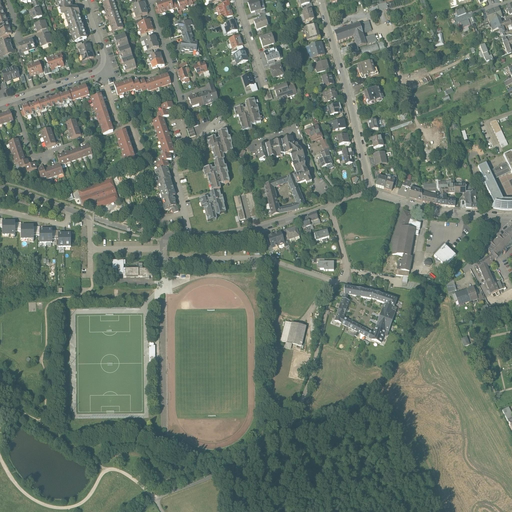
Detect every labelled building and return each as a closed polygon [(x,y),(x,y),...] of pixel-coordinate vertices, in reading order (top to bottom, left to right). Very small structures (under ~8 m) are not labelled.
[(72,0),(55,0),(55,7),(71,8),(72,0)] [(117,11),(113,0),(99,0),(104,15),(117,11)] [(161,0),(159,0),(155,2),(159,13),(165,10),(161,0)] [(171,0),(161,0),(165,10),(174,7),(171,0)] [(187,6),(184,0),(176,0),(180,11),(186,9),(185,6),(187,6)] [(228,0),(227,0),(214,4),(219,20),(233,15),(228,0)] [(254,0),(246,3),(249,13),(261,10),(258,0),(254,0)] [(144,2),(130,6),(133,13),(146,9),(144,2)] [(379,4),(381,10),(390,8),(389,2),(379,4)] [(504,16),(509,14),(505,6),(498,9),(500,14),(503,13),(504,16)] [(40,7),(28,10),(31,20),(43,16),(40,7)] [(82,22),(78,9),(62,7),(68,26),(82,22)] [(465,8),(457,11),(459,16),(467,13),(465,8)] [(501,18),(500,14),(498,9),(497,8),(491,10),(495,20),(498,19),(501,18)] [(146,9),(133,13),(135,19),(148,15),(146,9)] [(303,22),(314,19),(311,9),(300,12),(303,22)] [(489,23),(495,20),(491,10),(485,13),(489,23)] [(122,28),(117,11),(104,15),(110,32),(122,28)] [(0,16),(0,23),(9,20),(7,14),(0,16)] [(253,20),(255,30),(268,26),(265,17),(253,20)] [(150,19),(136,23),(137,28),(151,24),(150,19)] [(461,23),(463,28),(471,24),(469,19),(461,23)] [(504,33),(502,29),(500,24),(498,19),(495,20),(489,23),(492,30),(497,28),(499,35),(504,33)] [(0,23),(0,29),(11,26),(9,20),(0,23)] [(45,20),(33,23),(35,32),(48,29),(45,20)] [(187,20),(175,23),(179,36),(191,32),(187,20)] [(225,34),(237,30),(234,20),(222,24),(225,34)] [(508,21),(500,24),(502,29),(510,26),(508,21)] [(87,37),(82,22),(68,26),(72,42),(87,37)] [(355,48),(365,45),(358,23),(333,31),(337,42),(351,38),(355,48)] [(151,24),(137,28),(139,33),(153,29),(151,24)] [(306,40),(318,36),(315,24),(302,28),(306,40)] [(0,29),(0,36),(13,33),(11,26),(0,29)] [(194,40),(191,32),(179,36),(182,43),(180,43),(178,52),(196,53),(197,40),(194,40)] [(37,37),(41,48),(53,44),(49,33),(37,37)] [(258,37),(261,48),(274,44),(271,33),(258,37)] [(128,45),(124,34),(113,37),(116,49),(128,45)] [(155,34),(142,38),(144,45),(157,41),(155,34)] [(239,35),(228,38),(231,49),(242,45),(239,35)] [(511,52),(508,46),(506,40),(505,37),(501,39),(506,54),(511,52)] [(0,42),(0,50),(13,47),(10,39),(0,42)] [(29,53),(37,50),(33,39),(25,42),(29,53)] [(157,41),(144,45),(146,51),(158,47),(157,41)] [(311,57),(325,53),(321,41),(308,45),(311,57)] [(21,55),(29,53),(25,42),(17,44),(21,55)] [(92,52),(89,43),(76,47),(79,56),(92,52)] [(131,56),(128,45),(116,49),(120,60),(131,56)] [(483,46),(479,47),(484,59),(488,57),(483,46)] [(0,50),(0,51),(2,58),(15,54),(13,47),(0,50)] [(263,53),(266,62),(279,58),(276,48),(263,53)] [(236,64),(246,60),(243,50),(232,53),(236,64)] [(160,51),(147,55),(149,61),(162,57),(160,51)] [(95,61),(92,52),(79,56),(81,65),(95,61)] [(62,53),(54,55),(58,70),(66,68),(62,53)] [(54,55),(46,58),(50,73),(58,70),(54,55)] [(135,68),(131,56),(120,60),(123,71),(135,68)] [(162,57),(149,61),(151,68),(164,64),(162,57)] [(316,72),(328,69),(325,59),(313,63),(316,72)] [(39,61),(33,63),(37,76),(43,74),(39,61)] [(194,69),(196,74),(206,71),(203,61),(196,63),(197,68),(194,69)] [(360,78),(373,73),(369,61),(356,66),(360,78)] [(33,63),(26,65),(30,78),(37,76),(33,63)] [(267,68),(271,79),(283,75),(280,64),(267,68)] [(17,65),(9,68),(13,82),(21,79),(17,65)] [(9,68),(1,70),(5,84),(13,82),(9,68)] [(184,83),(189,81),(188,77),(186,77),(183,68),(176,70),(179,80),(183,79),(184,83)] [(167,73),(161,74),(165,86),(171,84),(167,73)] [(161,74),(155,76),(159,88),(165,86),(161,74)] [(241,77),(243,87),(253,85),(250,74),(241,77)] [(320,78),(323,87),(333,84),(330,75),(320,78)] [(155,76),(149,78),(153,89),(159,88),(155,76)] [(511,86),(511,77),(502,82),(505,88),(511,86)] [(137,78),(130,80),(134,91),(140,89),(137,80),(137,78)] [(143,78),(137,80),(140,89),(140,91),(146,89),(143,78)] [(149,78),(144,80),(147,91),(153,89),(149,78)] [(130,79),(124,80),(128,92),(133,90),(130,79)] [(124,80),(119,82),(122,93),(128,92),(124,80)] [(119,82),(113,84),(117,95),(122,93),(119,82)] [(287,96),(296,94),(293,84),(287,86),(286,83),(267,89),(268,91),(261,93),(263,101),(286,94),(287,96)] [(86,84),(81,86),(85,97),(90,95),(86,84)] [(81,86),(75,87),(79,99),(85,97),(81,86)] [(75,87),(70,89),(74,101),(79,99),(75,87)] [(205,89),(199,91),(204,104),(217,100),(213,87),(205,89)] [(376,88),(362,93),(366,105),(380,100),(376,88)] [(70,89),(65,91),(68,102),(74,101),(70,89)] [(326,102),(337,99),(334,90),(324,93),(326,102)] [(65,91),(59,93),(63,104),(68,102),(65,91)] [(199,91),(186,95),(190,106),(198,103),(199,106),(204,104),(199,91)] [(59,93),(54,94),(57,106),(63,104),(59,93)] [(54,94),(48,96),(52,108),(57,106),(54,94)] [(89,98),(91,103),(102,99),(101,94),(89,98)] [(48,96),(43,98),(47,109),(52,108),(48,96)] [(43,98),(37,100),(41,111),(47,109),(43,98)] [(91,103),(93,108),(104,105),(102,99),(91,103)] [(249,123),(259,121),(254,99),(243,101),(245,108),(242,109),(241,107),(232,109),(234,117),(237,116),(241,131),(251,129),(249,123)] [(37,100),(32,101),(36,113),(41,111),(37,100)] [(32,101),(27,103),(30,115),(36,113),(32,101)] [(160,105),(161,111),(173,107),(171,101),(160,105)] [(27,103),(21,105),(25,116),(30,115),(27,103)] [(326,107),(329,117),(341,113),(338,104),(326,107)] [(93,108),(94,114),(106,110),(104,105),(93,108)] [(168,115),(166,109),(155,112),(157,119),(168,115)] [(94,114),(96,119),(107,115),(106,110),(94,114)] [(10,111),(5,113),(8,123),(14,121),(10,111)] [(5,113),(0,114),(0,116),(3,125),(8,123),(5,113)] [(96,119),(98,124),(109,121),(107,115),(96,119)] [(162,117),(151,121),(153,126),(164,123),(162,117)] [(65,123),(67,129),(78,125),(77,120),(65,123)] [(331,122),(332,131),(344,129),(343,120),(331,122)] [(367,122),(369,131),(377,129),(375,120),(367,122)] [(502,148),(509,145),(498,120),(491,122),(502,148)] [(98,124),(99,130),(111,126),(109,121),(98,124)] [(164,123),(153,126),(155,132),(166,129),(164,123)] [(67,129),(69,134),(80,131),(78,125),(67,129)] [(317,125),(304,130),(309,143),(318,139),(322,150),(328,148),(325,139),(323,140),(317,125)] [(99,130),(101,135),(112,131),(111,126),(99,130)] [(40,132),(42,137),(53,134),(51,128),(40,132)] [(113,133),(115,139),(126,135),(124,129),(113,133)] [(166,129),(155,132),(157,138),(168,135),(166,129)] [(210,148),(213,162),(223,160),(222,155),(232,153),(227,130),(216,133),(217,140),(214,140),(214,138),(205,140),(206,149),(210,148)] [(69,134),(71,140),(82,136),(80,131),(69,134)] [(42,137),(44,143),(55,139),(53,134),(42,137)] [(335,137),(338,145),(348,143),(346,134),(335,137)] [(115,139),(117,144),(128,140),(126,135),(115,139)] [(168,135),(157,138),(159,144),(170,140),(168,135)] [(288,154),(291,166),(305,161),(300,149),(293,142),(291,136),(280,140),(285,155),(288,154)] [(370,139),(372,149),(382,147),(380,137),(370,139)] [(9,148),(21,144),(19,139),(8,143),(9,148)] [(44,143),(45,148),(56,144),(55,139),(44,143)] [(117,144),(119,149),(130,146),(128,140),(117,144)] [(170,140),(159,144),(161,150),(172,146),(170,140)] [(269,157),(270,159),(285,155),(280,140),(266,144),(269,157)] [(11,153),(22,150),(21,144),(9,148),(11,153)] [(269,157),(266,144),(253,148),(257,161),(269,157)] [(89,145),(84,147),(87,156),(92,154),(89,145)] [(119,149),(120,155),(131,151),(130,146),(119,149)] [(172,146),(161,150),(163,156),(169,154),(174,152),(172,146)] [(84,147),(78,148),(82,158),(87,156),(84,147)] [(78,148),(73,150),(76,160),(82,158),(78,148)] [(340,151),(344,165),(353,162),(349,148),(340,151)] [(13,159),(24,155),(22,150),(11,153),(13,159)] [(73,150),(67,152),(71,162),(76,160),(73,150)] [(120,155),(122,160),(133,156),(131,151),(120,155)] [(316,160),(319,168),(333,163),(328,151),(321,154),(323,158),(316,160)] [(67,152),(62,154),(65,164),(71,162),(67,152)] [(372,155),(374,167),(386,164),(383,152),(372,155)] [(511,200),(509,200),(503,200),(494,181),(511,172),(511,173),(511,154),(511,153),(503,157),(507,164),(489,172),(486,164),(477,168),(494,204),(491,210),(501,211),(510,212),(511,211),(511,200)] [(62,154),(57,156),(60,166),(65,164),(62,154)] [(163,156),(158,157),(159,162),(167,160),(171,159),(169,154),(163,156)] [(18,163),(26,160),(24,155),(13,159),(15,164),(18,163)] [(122,160),(124,165),(135,162),(133,156),(122,160)] [(18,163),(20,169),(25,167),(31,165),(29,160),(26,160),(18,163)] [(169,166),(167,160),(159,162),(155,164),(156,169),(161,168),(166,166),(169,166)] [(228,183),(223,160),(213,162),(215,169),(211,170),(211,168),(202,170),(204,178),(207,177),(210,192),(220,190),(219,185),(228,183)] [(312,181),(305,161),(291,166),(297,183),(303,181),(304,184),(312,181)] [(27,173),(37,169),(35,163),(31,165),(25,167),(27,173)] [(55,167),(58,176),(63,175),(60,166),(55,167)] [(156,169),(153,170),(157,182),(170,178),(166,166),(161,168),(156,169)] [(43,167),(37,169),(41,179),(46,177),(44,171),(43,167)] [(49,169),(52,178),(58,176),(55,167),(49,169)] [(46,177),(47,180),(52,178),(49,169),(44,171),(46,177)] [(291,174),(263,185),(271,216),(279,214),(291,212),(304,206),(291,174)] [(375,186),(383,189),(386,178),(378,176),(375,186)] [(96,207),(118,200),(111,178),(76,189),(81,205),(94,201),(96,207)] [(157,182),(155,183),(160,199),(175,195),(170,178),(157,182)] [(383,189),(390,191),(393,180),(386,178),(383,189)] [(210,192),(209,192),(210,199),(207,199),(207,197),(198,199),(199,207),(203,207),(206,222),(216,219),(215,214),(225,212),(220,190),(210,192)] [(423,202),(423,193),(413,190),(411,199),(423,202)] [(423,202),(437,206),(437,198),(428,195),(428,193),(428,191),(422,191),(423,193),(423,202)] [(245,193),(250,216),(256,214),(250,192),(245,193)] [(471,198),(476,198),(475,193),(465,195),(466,209),(472,209),(471,198)] [(437,198),(437,206),(447,207),(447,200),(447,197),(441,197),(441,195),(437,194),(437,198)] [(175,195),(160,199),(163,210),(169,208),(178,205),(175,195)] [(234,196),(239,218),(244,217),(239,195),(234,196)] [(472,209),(479,210),(476,198),(471,198),(472,209)] [(415,214),(402,210),(392,240),(391,254),(402,256),(409,257),(414,229),(410,228),(415,214)] [(309,222),(318,219),(315,211),(307,214),(309,222)] [(301,224),(309,222),(307,214),(298,216),(301,224)] [(178,230),(184,228),(181,216),(175,217),(178,230)] [(4,227),(4,235),(17,235),(17,231),(17,223),(17,222),(4,222),(4,227)] [(35,225),(23,226),(23,231),(23,239),(35,239),(35,235),(35,227),(35,225)] [(297,226),(286,230),(289,240),(300,237),(297,226)] [(277,246),(285,244),(281,230),(273,232),(277,246)] [(329,238),(326,230),(311,234),(313,243),(329,238)] [(270,248),(277,246),(273,232),(266,234),(270,248)] [(511,243),(504,234),(487,249),(491,253),(488,255),(492,260),(511,243)] [(444,246),(435,256),(446,266),(455,256),(444,246)] [(488,255),(483,259),(487,267),(493,262),(492,260),(488,255)] [(409,257),(402,256),(401,261),(398,261),(396,275),(409,277),(412,257),(409,257)] [(483,259),(476,263),(480,273),(488,269),(487,267),(483,259)] [(125,261),(112,261),(112,274),(123,274),(123,278),(145,278),(145,280),(149,280),(149,277),(152,277),(152,269),(143,269),(143,264),(138,264),(138,269),(124,269),(124,265),(125,265),(125,261)] [(334,263),(320,263),(320,270),(324,270),(324,271),(333,271),(334,263)] [(488,269),(480,273),(485,283),(493,279),(488,269)] [(493,279),(485,283),(491,295),(492,294),(498,291),(495,284),(493,279)] [(453,281),(446,286),(448,293),(456,290),(453,281)] [(500,282),(495,284),(498,291),(499,291),(503,289),(500,282)] [(466,289),(471,302),(478,299),(473,286),(466,289)] [(373,292),(363,290),(349,288),(347,288),(347,287),(344,287),(344,294),(334,321),(340,323),(371,340),(381,343),(384,335),(387,336),(397,309),(394,307),(397,300),(373,292)] [(466,289),(454,294),(459,306),(471,302),(466,289)] [(498,291),(492,294),(494,299),(501,296),(499,291),(498,291)] [(307,327),(286,322),(281,341),(302,346),(303,345),(304,346),(305,342),(304,342),(304,339),(306,340),(308,334),(306,334),(307,327)] [(466,338),(461,340),(464,347),(469,345),(466,338)] [(511,415),(508,408),(503,411),(507,421),(511,418),(511,415)]
